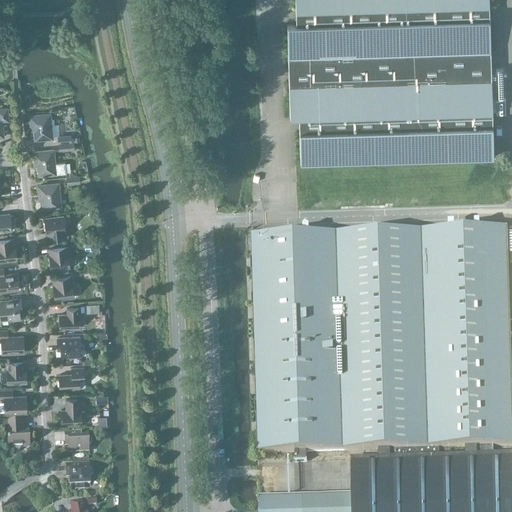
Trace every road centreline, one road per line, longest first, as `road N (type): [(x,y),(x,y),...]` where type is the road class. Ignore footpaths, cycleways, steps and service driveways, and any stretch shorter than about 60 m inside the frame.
road 1 (tertiary): [(186,511),(168,181),(129,0)]
road 2 (residential): [(0,499),(46,466),(39,297),(18,166)]
road 3 (unknown): [(269,0),(272,218)]
